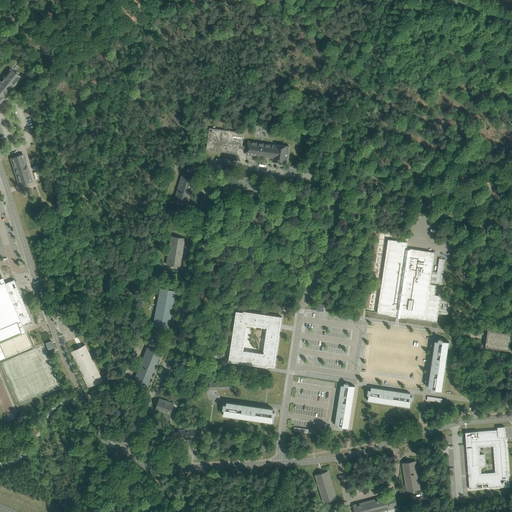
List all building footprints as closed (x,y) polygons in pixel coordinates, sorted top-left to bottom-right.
[(0,81),(0,102),(21,77),(11,69),(0,81)] [(248,146),(247,149),(246,155),(273,158),(272,162),(287,164),(289,146),(275,144),(275,145),(263,143),(263,138),(270,139),(272,129),(257,127),(255,137),(261,138),(261,143),(248,141),(248,146)] [(238,148),(247,149),(248,146),(247,146),(242,146),(244,133),(209,128),(206,150),(237,154),(238,148)] [(31,182),(24,160),(23,154),(11,158),(19,185),(31,182)] [(311,162),(319,164),(320,157),(312,155),(311,162)] [(174,203),(186,207),(194,179),(182,176),(174,203)] [(23,211),(30,240),(43,236),(36,214),(39,213),(38,207),(23,211)] [(167,264),(179,267),(184,238),(171,236),(167,264)] [(378,312),(379,312),(379,313),(384,313),(384,314),(390,314),(390,316),(396,317),(396,315),(400,315),(400,317),(406,318),(406,316),(412,318),(412,317),(418,319),(418,318),(424,320),(424,319),(430,321),(430,320),(436,322),(436,321),(436,320),(437,315),(437,314),(438,309),(438,308),(439,303),(439,302),(440,297),(439,296),(439,297),(434,296),(435,290),(435,288),(435,286),(436,287),(436,286),(435,286),(430,285),(430,283),(431,278),(432,270),(432,267),(433,259),(434,254),(434,253),(428,253),(428,252),(416,251),(416,250),(416,251),(410,250),(407,249),(406,249),(407,244),(407,243),(390,241),(389,240),(389,241),(388,246),(388,247),(387,252),(387,253),(386,258),(386,259),(385,264),(385,265),(384,270),(384,271),(384,276),(383,277),(383,282),(383,283),(382,288),(382,289),(381,294),(381,295),(380,300),(380,301),(379,306),(379,312),(378,312)] [(439,259),(436,279),(435,284),(441,285),(445,259),(439,259)] [(20,292),(19,291),(18,287),(17,286),(16,282),(15,281),(14,279),(4,283),(2,279),(0,279),(0,339),(18,332),(24,330),(22,325),(32,321),(20,292)] [(153,327),(168,330),(175,291),(160,288),(153,327)] [(316,311),(323,312),(324,304),(317,303),(316,311)] [(236,311),(229,362),(267,367),(267,366),(274,367),(282,317),(243,311),(243,312),(236,311)] [(485,347),(510,351),(511,334),(511,333),(488,330),(485,347)] [(435,390),(442,391),(449,342),(443,341),(442,342),(435,341),(432,363),(433,363),(432,366),(431,366),(428,387),(435,389),(435,390)] [(71,352),(88,387),(102,380),(85,345),(71,352)] [(132,384),(147,389),(162,353),(147,347),(132,384)] [(231,388),(231,386),(231,382),(228,383),(228,382),(213,382),(213,380),(210,380),(210,390),(228,389),(231,388)] [(342,427),(348,428),(355,386),(349,385),(348,386),(344,386),(341,385),(338,407),(338,410),(337,410),(335,425),(338,425),(342,426),(342,427)] [(371,387),(370,395),(369,394),(368,401),(410,407),(411,401),(409,401),(411,393),(389,390),(388,391),(386,390),(371,387)] [(165,413),(170,415),(170,414),(171,414),(172,410),(174,411),(175,408),(173,408),(174,404),(159,399),(156,409),(165,412),(165,413)] [(223,416),(272,423),(273,416),(272,416),(273,412),(273,409),(251,406),(248,406),(249,405),(248,405),(227,402),(226,405),(225,409),(224,409),(223,416)] [(466,444),(468,475),(469,475),(469,476),(468,476),(469,489),(477,489),(477,485),(488,484),(488,488),(509,486),(508,473),(507,473),(507,472),(508,472),(506,439),(505,439),(505,438),(506,438),(505,427),(497,427),(498,430),(471,432),(471,438),(468,438),(468,444),(466,444)] [(186,436),(186,440),(202,439),(201,428),(191,429),(191,428),(185,428),(185,429),(179,430),(180,437),(186,436)] [(420,489),(415,461),(403,463),(407,492),(420,489)] [(315,475),(324,502),(336,499),(327,471),(315,475)] [(377,511),(388,509),(398,507),(395,494),(353,506),(354,511),(377,511)]
